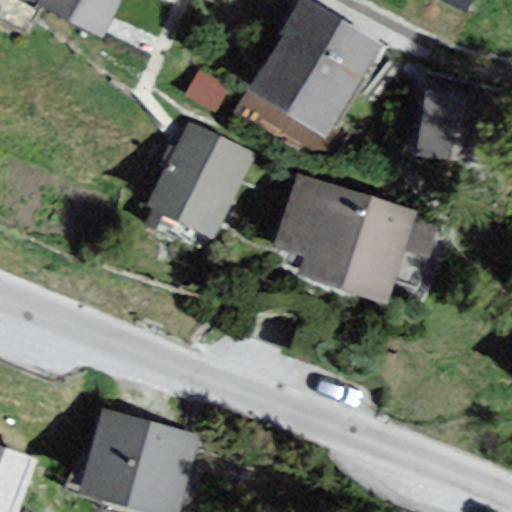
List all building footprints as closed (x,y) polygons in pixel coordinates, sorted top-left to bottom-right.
[(88,0),(0,0),(0,4),(62,43),(88,0)] [(355,50),(277,8),(220,113),(298,155),(355,50)] [(460,113),(410,97),(392,153),(442,169),(460,113)] [(237,166),(171,130),(127,210),(193,247),(237,166)] [(398,222),(278,179),(245,270),(365,313),(398,222)] [(511,373),(494,403),(511,414),(511,373)] [(147,511),(170,444),(83,416),(54,503),(82,511),(147,511)]
